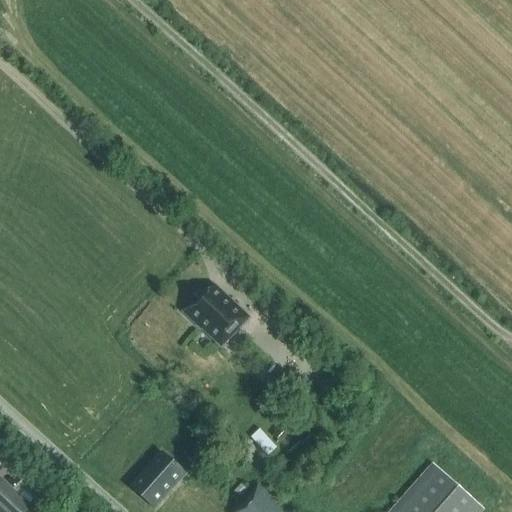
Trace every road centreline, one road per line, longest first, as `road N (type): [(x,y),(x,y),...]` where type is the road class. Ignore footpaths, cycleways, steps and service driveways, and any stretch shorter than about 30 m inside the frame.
road 1 (track): [(129,0),(511,338)]
road 2 (track): [(0,64),(204,250)]
